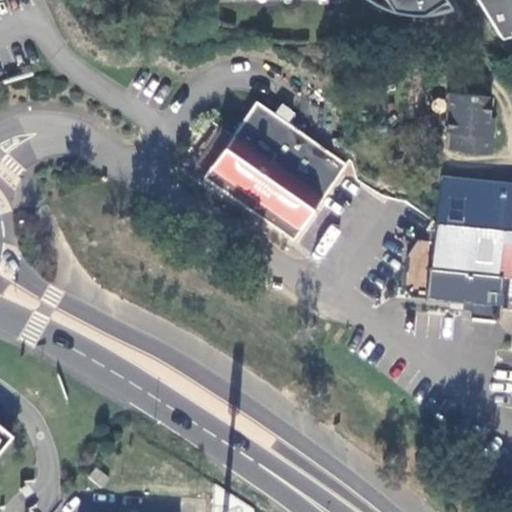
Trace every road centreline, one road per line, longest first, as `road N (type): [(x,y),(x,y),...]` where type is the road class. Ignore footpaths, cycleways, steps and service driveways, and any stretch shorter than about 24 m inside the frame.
road 1 (secondary): [(393,511),(189,367),(33,283),(0,250)]
road 2 (secondary): [(0,312),(207,430)]
road 3 (secondary): [(207,430),(345,511)]
road 4 (trunk): [(207,430),(309,511)]
